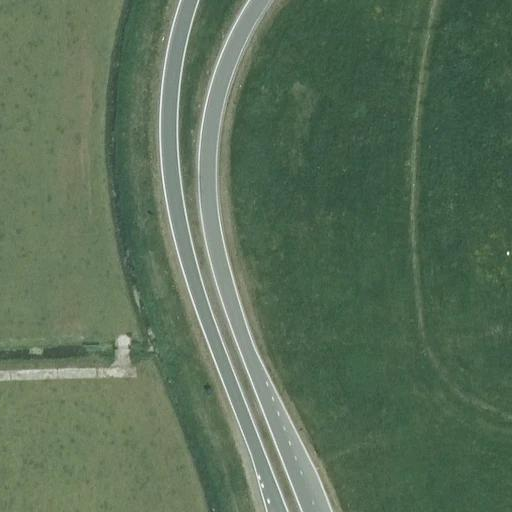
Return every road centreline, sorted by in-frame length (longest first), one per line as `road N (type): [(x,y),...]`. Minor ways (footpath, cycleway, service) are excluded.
road 1 (trunk): [(308,511),(222,280),(207,190),(216,91),(259,0)]
road 2 (trunk): [(189,0),(171,92),(174,194),(209,325),(277,511)]
road 3 (track): [(0,376),(123,371),(121,340)]
